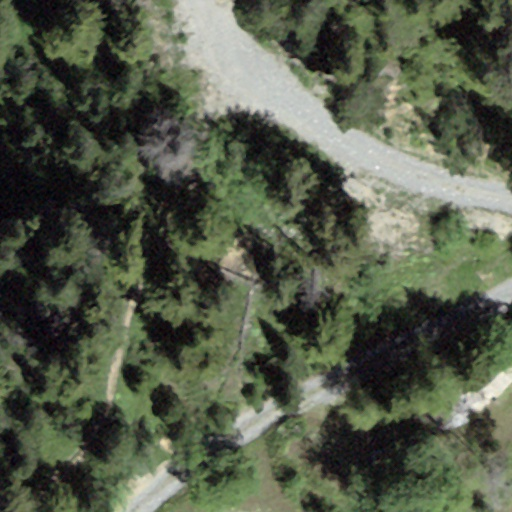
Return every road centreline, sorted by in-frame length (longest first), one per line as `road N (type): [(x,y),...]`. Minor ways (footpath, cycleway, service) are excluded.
road 1 (track): [(511,289),(254,418),(128,511)]
road 2 (track): [(184,0),(203,62),(358,177),(511,225)]
